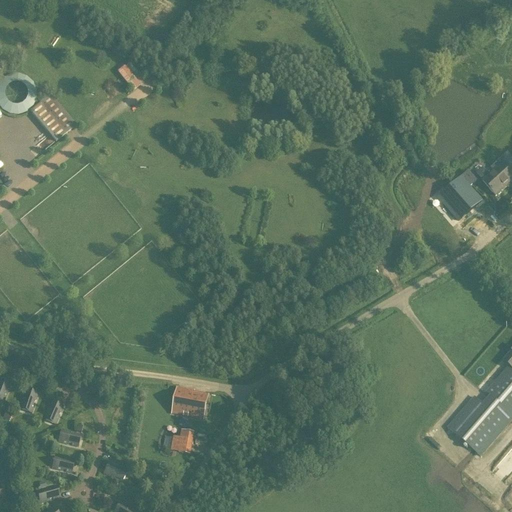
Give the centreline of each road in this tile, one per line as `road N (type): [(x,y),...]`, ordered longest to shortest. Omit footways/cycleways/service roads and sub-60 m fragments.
road 1 (unclassified): [(247,393),(471,252),(511,215)]
road 2 (unclassified): [(247,393),(61,363),(0,342)]
road 3 (unclassified): [(167,511),(247,393)]
